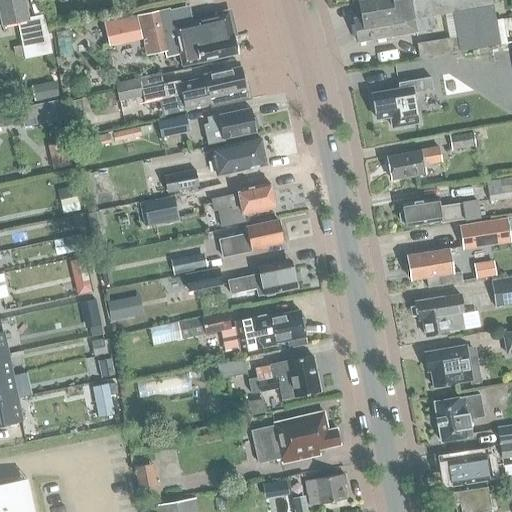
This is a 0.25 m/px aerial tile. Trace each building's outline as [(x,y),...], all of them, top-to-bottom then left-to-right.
[(28,19),(23,0),(0,0),(0,11),(3,25),(17,23),(25,59),(51,54),(43,16),(28,19)] [(360,20),(352,21),(356,43),(435,29),(433,16),(452,13),(457,38),(417,45),(419,59),(459,52),(499,45),(490,0),(383,0),(378,1),(378,0),(376,0),(358,3),(360,20)] [(233,37),(231,37),(226,14),(172,26),(172,28),(166,29),(162,11),(138,17),(147,55),(163,52),(164,57),(179,54),(182,67),(237,54),(233,37)] [(115,20),(104,23),(109,44),(120,42),(115,20)] [(115,84),(119,101),(142,96),(144,104),(181,97),(183,110),(209,105),(210,109),(247,102),(240,69),(203,77),(203,79),(178,85),(178,83),(142,90),(140,79),(115,84)] [(397,90),(371,94),(375,119),(389,116),(391,127),(416,122),(411,94),(430,90),(428,78),(395,84),(397,90)] [(55,81),(31,86),(35,102),(49,99),(59,97),(55,81)] [(84,111),(82,100),(70,102),(73,114),(84,111)] [(58,102),(0,113),(0,127),(23,123),(24,127),(61,120),(58,102)] [(223,140),(256,133),(255,130),(259,129),(256,118),(252,119),(250,109),(207,119),(209,124),(203,125),(208,146),(223,142),(223,140)] [(158,122),(161,137),(189,131),(186,117),(158,122)] [(93,138),(95,147),(142,136),(140,128),(93,138)] [(449,136),(452,150),(475,147),(473,132),(449,136)] [(485,132),(474,134),(475,141),(487,139),(485,132)] [(212,156),(216,175),(265,165),(260,140),(235,146),(236,151),(212,156)] [(52,167),(70,164),(66,142),(48,145),(52,167)] [(385,156),(390,180),(423,174),(421,164),(440,161),(437,146),(385,156)] [(95,194),(114,191),(110,168),(91,171),(95,194)] [(164,177),(167,193),(199,186),(195,171),(164,177)] [(511,179),(486,184),(489,201),(511,196),(511,179)] [(237,194),(211,200),(213,210),(222,209),(223,214),(241,210),(241,212),(274,206),(269,183),(236,190),(237,194)] [(404,225),(404,226),(439,220),(439,223),(462,219),(463,220),(477,217),(474,200),(460,202),(460,203),(437,207),(435,197),(400,203),(401,209),(398,214),(397,214),(399,221),(404,225)] [(143,203),(146,221),(174,216),(171,198),(143,203)] [(62,216),(79,212),(76,199),(59,202),(62,216)] [(507,218),(459,226),(463,251),(511,243),(507,218)] [(219,238),(221,249),(223,258),(266,249),(265,245),(281,242),(277,219),(245,226),(247,232),(219,238)] [(405,255),(409,279),(425,277),(427,287),(460,281),(459,271),(451,272),(446,248),(405,255)] [(100,260),(104,285),(113,283),(108,259),(100,260)] [(494,259),(475,263),(478,279),(498,275),(494,259)] [(257,296),(295,288),(292,272),(288,273),(286,262),(258,268),(259,274),(227,281),(230,294),(255,289),(257,296)] [(187,274),(190,291),(221,285),(218,269),(187,274)] [(511,277),(492,281),(496,308),(511,305),(511,277)] [(461,307),(459,294),(414,302),(417,320),(422,319),(425,336),(465,330),(461,307)] [(107,303),(110,322),(131,318),(128,299),(107,303)] [(252,320),(234,323),(235,329),(220,332),(225,353),(240,350),(240,352),(253,349),(253,350),(273,346),(272,343),(287,340),(289,348),(306,345),(300,312),(269,318),(270,321),(257,324),(256,321),(252,322),(252,320)] [(202,318),(205,334),(231,329),(228,313),(202,318)] [(177,322),(181,340),(205,335),(201,317),(177,322)] [(511,332),(503,334),(506,356),(511,355),(511,332)] [(473,350),(465,347),(465,345),(423,352),(426,371),(429,370),(431,386),(469,379),(470,385),(481,383),(475,350),(473,350)] [(7,354),(0,355),(0,377),(11,375),(7,354)] [(251,395),(260,393),(279,389),(282,403),(321,394),(312,357),(255,370),(257,378),(247,380),(251,395)] [(225,365),(227,377),(247,374),(245,362),(225,365)] [(225,365),(214,367),(216,379),(227,377),(225,365)] [(0,399),(16,396),(11,375),(0,377),(0,399)] [(143,396),(191,391),(190,376),(141,381),(143,396)] [(0,423),(21,420),(16,396),(0,399),(0,423)] [(481,416),(479,396),(433,402),(435,418),(434,418),(435,427),(437,427),(439,441),(470,436),(467,418),(481,416)] [(282,455),(284,465),(334,455),(332,447),(340,445),(337,430),(328,433),(324,414),(275,425),(278,439),(266,441),(269,458),(282,455)] [(511,426),(496,428),(499,445),(511,443),(511,426)] [(511,445),(498,447),(500,458),(511,456),(511,445)] [(501,465),(485,467),(483,455),(445,460),(446,468),(442,473),(444,482),(448,485),(503,478),(501,465)] [(305,483),(310,507),(346,500),(343,487),(346,486),(344,475),(305,483)] [(154,479),(136,483),(140,500),(158,497),(154,479)] [(25,511),(20,483),(0,486),(0,511),(25,511)] [(456,509),(456,511),(487,511),(482,485),(451,491),(446,495),(448,503),(456,509)] [(253,486),(240,488),(243,503),(256,500),(253,486)] [(307,511),(304,497),(292,499),(294,511),(307,511)] [(155,511),(197,511),(195,501),(155,508),(155,511)]
